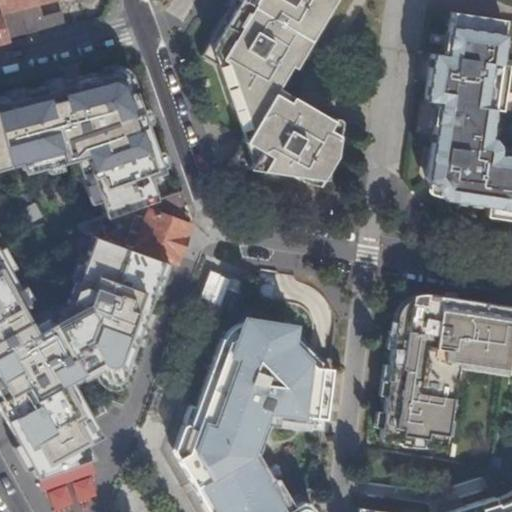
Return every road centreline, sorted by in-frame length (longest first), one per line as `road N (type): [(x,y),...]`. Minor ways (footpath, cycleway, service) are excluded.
road 1 (residential): [(131,30),(199,225),(241,247),(511,276)]
road 2 (residential): [(131,30),(0,63)]
